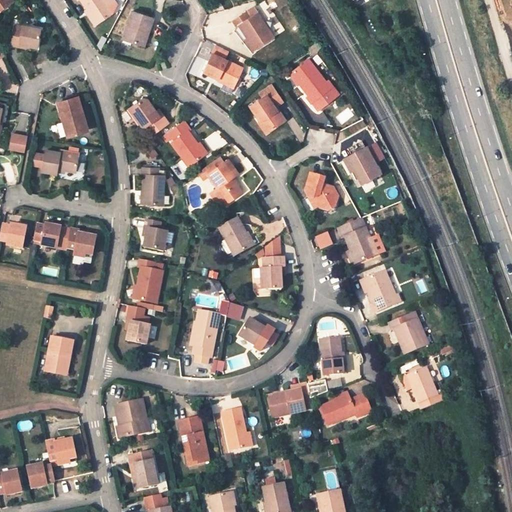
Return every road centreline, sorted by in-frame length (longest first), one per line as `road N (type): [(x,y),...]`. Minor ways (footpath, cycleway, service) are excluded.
road 1 (primary): [(429,0),(511,265)]
road 2 (residential): [(94,366),(194,389),(245,382),(291,348),(313,297)]
road 3 (primary): [(510,202),(448,0)]
road 4 (residential): [(119,218),(115,143),(90,62)]
road 5 (residential): [(313,297),(352,315),(395,416)]
road 6 (residential): [(94,366),(119,218)]
road 7 (residential): [(272,173),(224,120),(169,83)]
road 8 (residential): [(313,297),(302,237),(272,173)]
road 9 (residential): [(107,495),(92,424),(94,366)]
